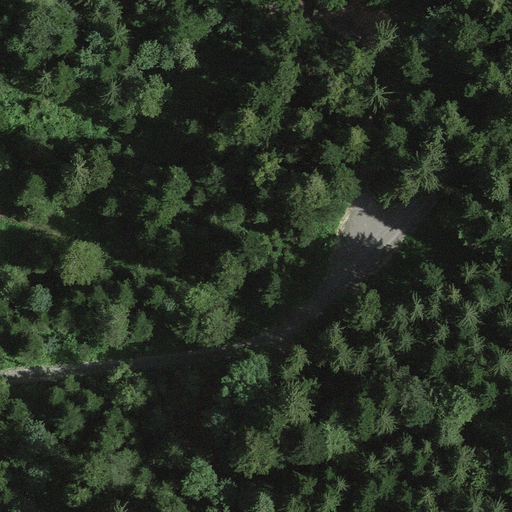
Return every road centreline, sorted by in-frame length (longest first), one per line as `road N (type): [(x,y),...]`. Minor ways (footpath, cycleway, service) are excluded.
road 1 (track): [(0,381),(205,355),(289,331),(511,100)]
road 2 (track): [(289,331),(196,511)]
